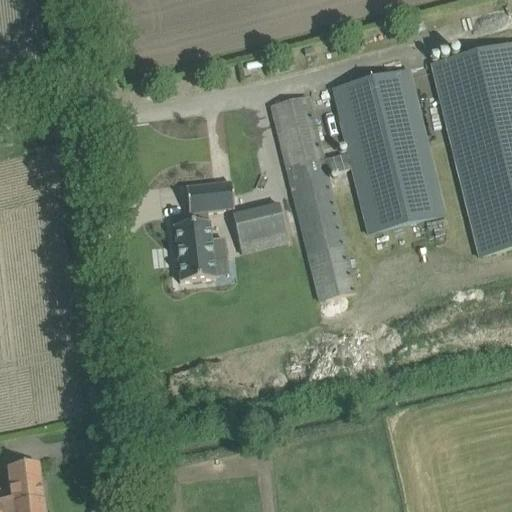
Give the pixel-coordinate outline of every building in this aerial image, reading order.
[(511,49),(431,69),(496,333),(500,350),(511,346),(511,49)] [(409,75),(332,94),(348,157),(322,163),(307,100),(271,109),(320,305),(355,296),(326,178),(337,175),(387,378),(500,350),(496,333),(488,334),(440,138),(425,142),(409,75)] [(198,189),(259,174),(246,122),(216,129),(217,135),(147,152),(155,189),(179,184),(183,200),(171,203),(172,215),(203,212),(202,205),(198,189)] [(242,258),(287,247),(277,207),(232,218),(242,258)] [(210,245),(208,227),(174,230),(180,285),(215,281),(213,263),(225,262),(223,244),(210,245)] [(43,511),(39,466),(8,469),(11,500),(0,501),(0,511),(43,511)]
